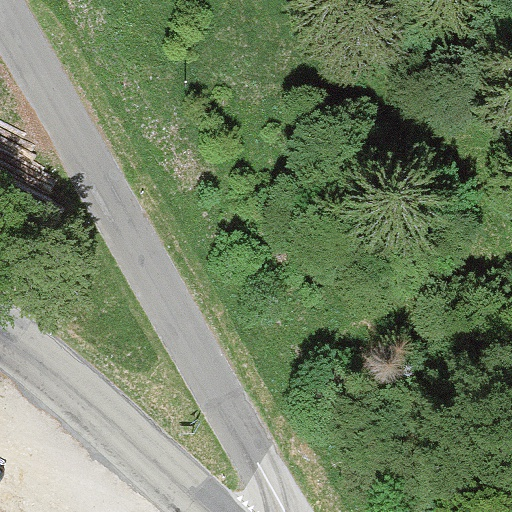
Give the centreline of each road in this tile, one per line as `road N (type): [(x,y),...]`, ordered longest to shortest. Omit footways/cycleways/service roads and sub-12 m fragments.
road 1 (tertiary): [(0,9),(282,511)]
road 2 (tertiary): [(0,332),(50,367),(206,511)]
road 3 (track): [(0,478),(135,507),(193,500)]
